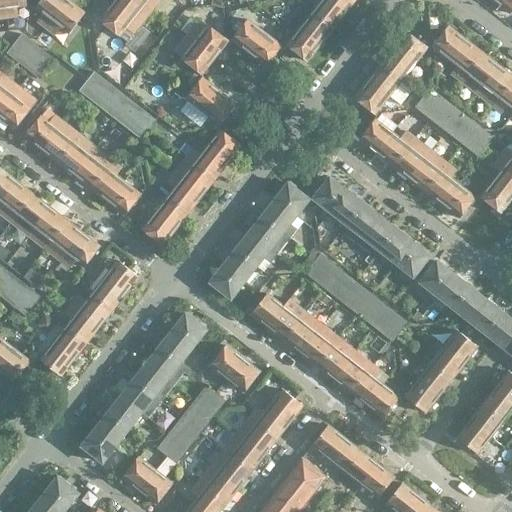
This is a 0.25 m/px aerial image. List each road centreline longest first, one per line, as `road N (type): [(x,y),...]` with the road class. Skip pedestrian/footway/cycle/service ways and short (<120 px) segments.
road 1 (residential): [(490,264),(296,124)]
road 2 (residential): [(174,281),(0,140)]
road 3 (residential): [(48,442),(174,281)]
road 4 (residential): [(174,281),(296,124)]
road 5 (residential): [(330,399),(174,281)]
road 6 (residential): [(296,124),(395,0)]
road 7 (residential): [(415,465),(505,348)]
road 8 (residential): [(241,511),(330,399)]
